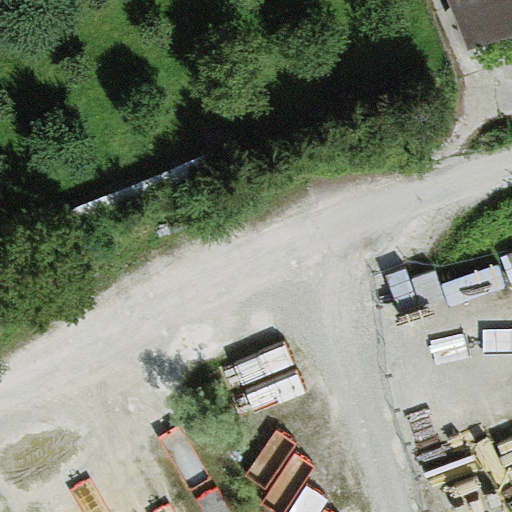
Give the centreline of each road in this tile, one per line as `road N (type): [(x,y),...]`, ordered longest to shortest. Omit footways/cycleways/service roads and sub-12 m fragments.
road 1 (unknown): [(0,357),(300,240)]
road 2 (unknown): [(411,197),(391,511)]
